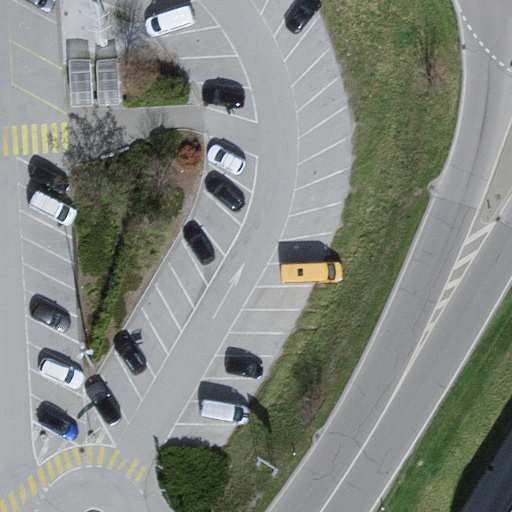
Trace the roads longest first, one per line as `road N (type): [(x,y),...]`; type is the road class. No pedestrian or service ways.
road 1 (secondary): [(498,4),(495,55),(418,349)]
road 2 (secondary): [(321,511),(418,349)]
road 3 (secondary): [(418,349),(511,222)]
